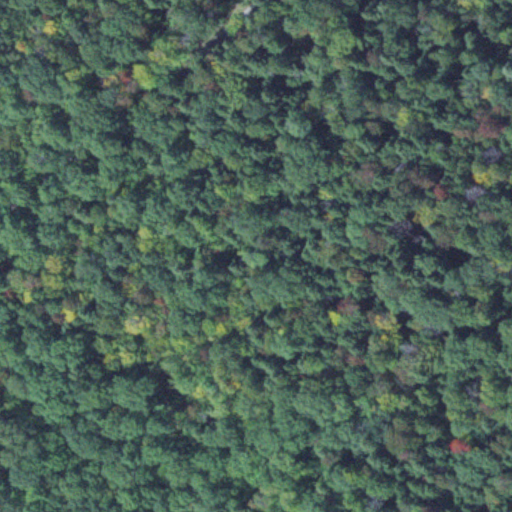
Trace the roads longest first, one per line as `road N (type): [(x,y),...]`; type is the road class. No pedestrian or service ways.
road 1 (secondary): [(0,234),(267,0)]
road 2 (track): [(52,511),(0,396)]
